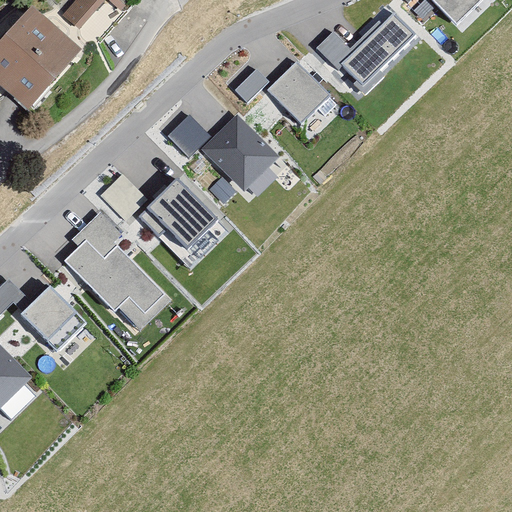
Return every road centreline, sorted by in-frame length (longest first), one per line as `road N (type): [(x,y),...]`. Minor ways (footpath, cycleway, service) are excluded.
road 1 (residential): [(0,251),(224,40),(320,0)]
road 2 (residential): [(0,176),(96,103),(157,21),(162,0)]
